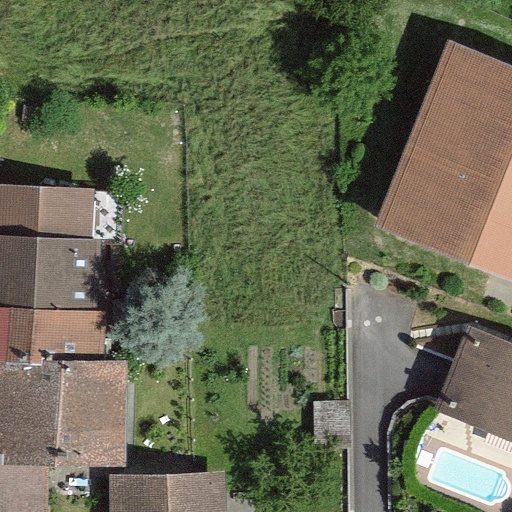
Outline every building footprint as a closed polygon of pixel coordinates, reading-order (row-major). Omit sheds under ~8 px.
[(511,64),(451,40),(377,224),(511,277),(511,64)] [(89,187),(0,186),(0,357),(105,359),(106,309),(99,309),(100,236),(88,236),(89,187)] [(511,342),(467,326),(436,409),(511,437),(511,342)] [(0,511),(43,511),(44,459),(124,460),(126,359),(105,359),(0,357),(0,511)] [(223,511),(223,472),(110,472),(110,511),(223,511)]
